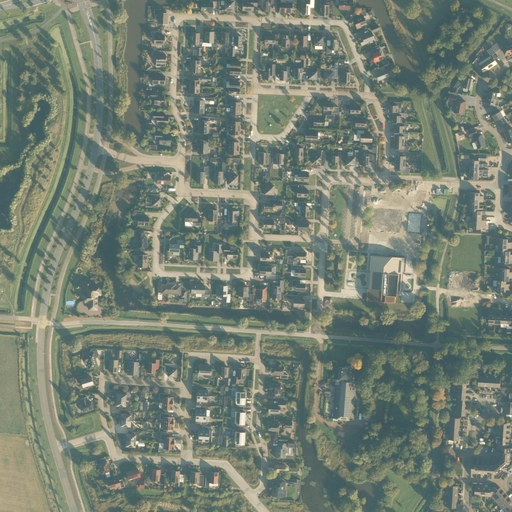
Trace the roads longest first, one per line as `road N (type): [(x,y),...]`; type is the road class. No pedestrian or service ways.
road 1 (residential): [(322,336),(42,321)]
road 2 (residential): [(188,385),(193,358),(261,366),(262,485),(252,496)]
road 3 (residential): [(250,237),(245,277),(157,272),(158,221),(181,193)]
road 4 (residential): [(323,239),(325,179),(385,181),(385,129),(370,96)]
road 5 (tertiary): [(95,149),(53,264),(42,321)]
road 6 (residential): [(370,96),(344,25),(256,21)]
road 7 (residential): [(181,162),(183,133),(171,98),(174,21)]
road 8 (residential): [(105,432),(101,383),(188,385)]
road 9 (tertiary): [(42,321),(42,392),(55,448)]
